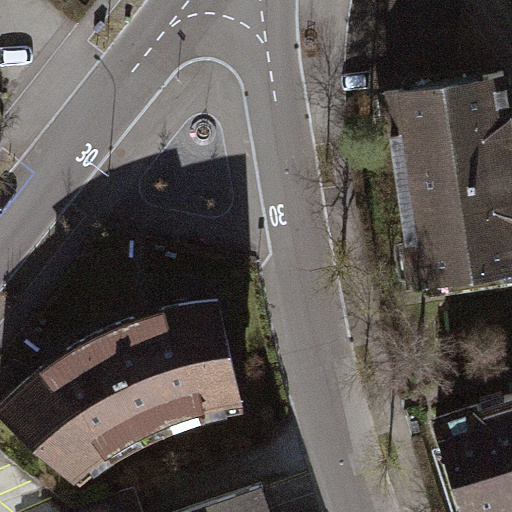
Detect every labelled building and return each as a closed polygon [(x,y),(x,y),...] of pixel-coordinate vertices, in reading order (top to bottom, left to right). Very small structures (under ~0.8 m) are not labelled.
[(385,0),(376,86),(437,76),(443,0),(385,0)] [(437,76),(376,86),(406,277),(511,260),(511,185),(493,67),(437,76)] [(103,382),(135,435),(234,403),(211,296),(146,307),(92,329),(114,371),(103,382)] [(114,371),(92,329),(37,361),(0,398),(0,413),(70,479),(135,435),(103,382),(114,371)] [(511,511),(511,389),(426,416),(456,511),(511,511)] [(275,511),(265,480),(171,511),(275,511)]
